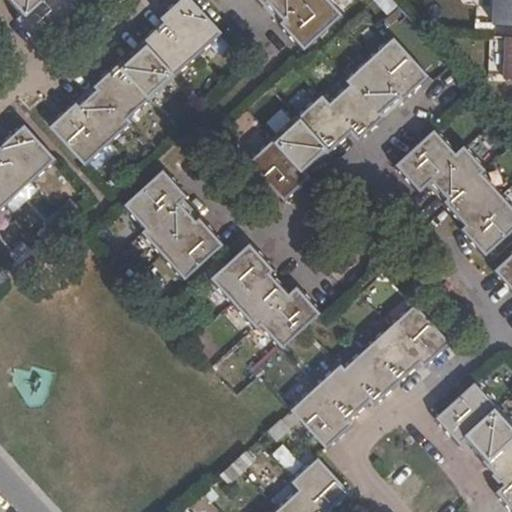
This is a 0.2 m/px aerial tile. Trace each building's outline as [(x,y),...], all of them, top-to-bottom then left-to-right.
[(40,0),(8,0),(23,16),(40,0)] [(78,9),(70,0),(40,0),(23,16),(18,21),(40,45),(78,9)] [(195,50),(214,32),(185,0),(164,0),(156,8),(160,13),(195,50)] [(314,0),(267,0),(262,5),(283,28),(314,0)] [(342,14),(328,0),(314,0),(283,28),(303,50),(342,14)] [(511,0),(489,0),(488,23),(511,24),(511,0)] [(171,72),(195,50),(160,13),(136,35),(142,41),(171,72)] [(511,83),(511,37),(502,37),(501,83),(511,83)] [(148,94),(171,72),(142,41),(118,62),(148,94)] [(392,42),(368,64),(406,104),(429,82),(392,42)] [(124,116),(148,94),(118,62),(116,60),(93,82),(124,116)] [(368,64),(346,85),(350,89),(383,125),(406,104),(368,64)] [(106,142),(128,121),(124,116),(93,82),(70,103),(106,142)] [(350,89),(326,111),(352,138),(360,146),(383,125),(350,89)] [(83,163),(106,142),(70,103),(48,123),(83,163)] [(320,103),(295,125),(324,158),(327,161),(352,138),(326,111),(320,103)] [(295,125),(271,147),(301,179),(324,158),(295,125)] [(31,183),(54,162),(23,129),(1,150),(31,183)] [(459,158),(435,133),(396,168),(419,193),(429,185),(459,158)] [(271,147),(250,167),(285,205),(307,185),(301,179),(271,147)] [(0,197),(7,205),(31,183),(1,150),(0,150),(0,197)] [(487,171),(468,150),(459,158),(429,185),(448,207),(482,175),(487,171)] [(124,205),(144,227),(177,197),(182,193),(163,171),(124,205)] [(502,197),(482,175),(448,207),(468,229),(502,197)] [(138,232),(158,255),(197,220),(177,197),(144,227),(138,232)] [(511,232),(511,208),(502,197),(468,229),(464,232),(485,256),(510,233),(511,232)] [(71,201),(58,213),(66,221),(79,210),(71,201)] [(45,225),(53,233),(66,221),(58,213),(45,225)] [(178,277),(201,256),(217,242),(197,220),(158,255),(178,277)] [(22,245),(10,256),(18,265),(30,254),(22,245)] [(207,278),(228,302),(263,271),(265,269),(243,245),(215,271),(207,278)] [(416,262),(404,251),(390,264),(402,277),(416,262)] [(511,258),(498,271),(511,287),(511,258)] [(228,302),(249,326),(255,321),(284,295),(263,271),(228,302)] [(255,321),(277,346),(315,312),(293,287),(284,295),(255,321)] [(414,303),(394,322),(424,355),(428,360),(449,342),(414,303)] [(394,322),(370,343),(400,377),(424,355),(394,322)] [(370,343),(345,366),(372,396),(375,399),(400,377),(370,343)] [(340,360),(316,382),(348,417),(372,396),(345,366),(340,360)] [(316,382),(292,404),(326,443),(344,427),(351,421),(348,417),(316,382)] [(493,409),(472,385),(432,420),(454,444),(464,436),(493,409)] [(511,436),(511,429),(493,409),(464,436),(486,461),(511,436)] [(280,441),(292,429),(284,420),(271,432),(280,441)] [(511,436),(486,461),(481,466),(502,489),(511,480),(511,436)] [(256,463),(247,454),(235,465),(243,474),(256,463)] [(316,456),(291,478),(301,489),(321,511),(323,511),(348,491),(316,456)] [(230,485),(243,474),(235,465),(222,476),(230,485)] [(511,511),(511,480),(502,489),(495,497),(507,511),(511,511)] [(321,511),(301,489),(276,511),(321,511)]
